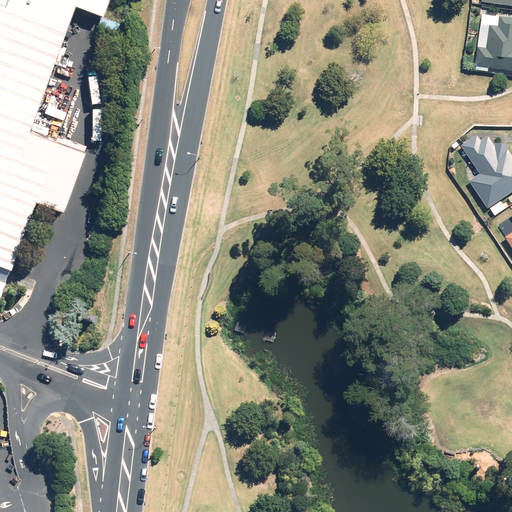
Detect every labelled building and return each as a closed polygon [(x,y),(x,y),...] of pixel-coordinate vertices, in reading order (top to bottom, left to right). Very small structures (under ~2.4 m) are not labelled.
[(75,4),(62,0),(0,0),(0,300),(37,200),(66,210),(88,152),(86,151),(88,146),(81,144),(68,139),(59,136),(58,139),(28,129),(38,104),(44,88),(75,4)] [(62,0),(75,4),(105,16),(111,0),(62,0)] [(480,46),(479,66),(511,67),(511,16),(501,16),(500,25),(491,24),(490,47),(480,46)] [(502,199),(511,192),(511,150),(510,148),(510,143),(497,142),(497,144),(490,135),(485,139),(480,132),(462,144),(482,173),(471,180),(496,215),(508,206),(502,199)] [(511,215),(499,225),(511,243),(511,215)]
